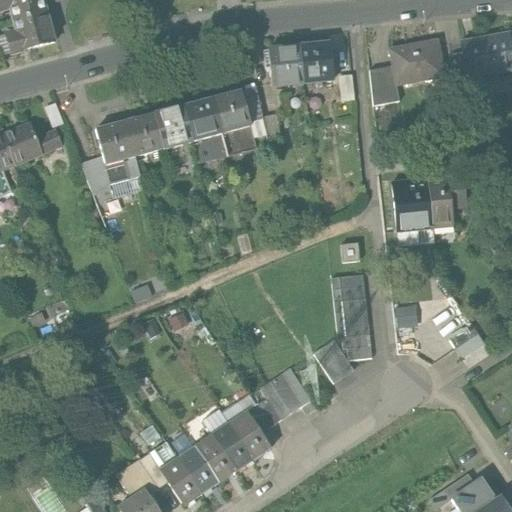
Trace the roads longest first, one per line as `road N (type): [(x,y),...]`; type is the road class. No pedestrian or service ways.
road 1 (residential): [(492,0),(234,23)]
road 2 (residential): [(234,23),(0,88)]
road 3 (residential): [(241,511),(385,416),(407,385)]
